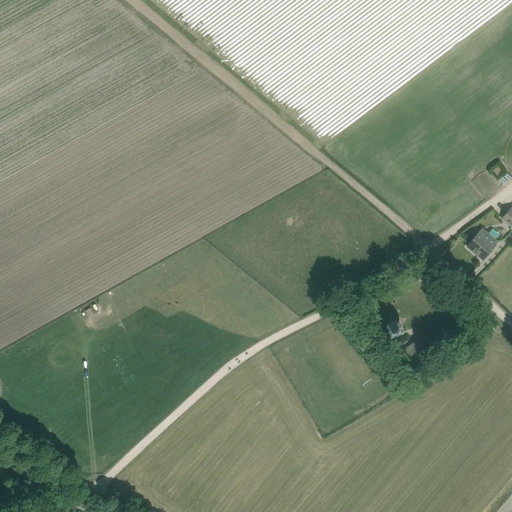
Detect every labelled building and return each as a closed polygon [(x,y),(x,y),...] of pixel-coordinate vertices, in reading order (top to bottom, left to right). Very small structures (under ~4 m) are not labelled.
[(498,177),(505,172),(499,164),(492,169),(498,177)] [(511,206),(511,207),(502,218),(511,226),(511,206)] [(493,248),(499,241),(483,227),(467,246),(483,260),(493,248)] [(403,328),(399,315),(387,319),(391,332),(403,328)] [(433,361),(418,340),(395,356),(410,377),(433,361)]
